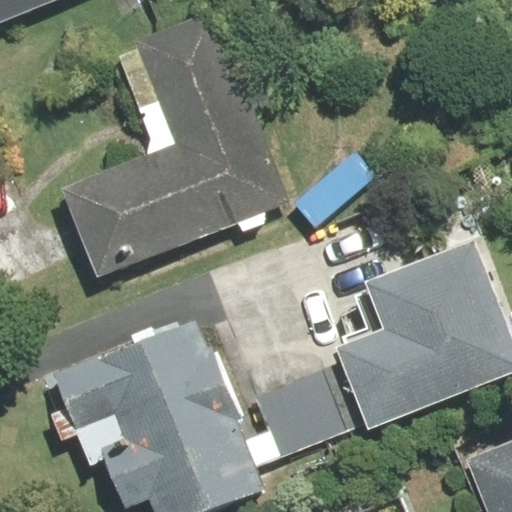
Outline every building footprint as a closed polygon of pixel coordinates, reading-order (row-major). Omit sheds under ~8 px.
[(0,0),(0,23),(59,0),(0,0)] [(201,158),(80,210),(122,307),(314,224),(229,29),(159,59),(201,158)] [(388,331),(343,347),(374,435),(511,384),(511,317),(484,241),(371,282),(388,331)] [(216,511),(267,491),(198,323),(56,381),(93,470),(110,463),(130,511),(156,502),(160,511),(216,511)] [(491,511),(511,511),(511,443),(470,461),(491,511)]
